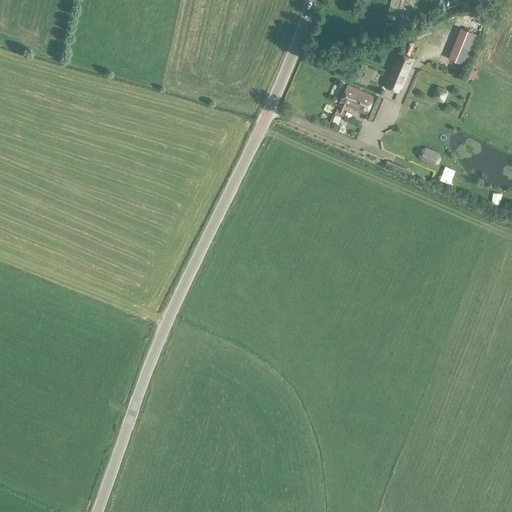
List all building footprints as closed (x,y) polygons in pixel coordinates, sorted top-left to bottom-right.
[(479,37),(461,29),(449,59),(466,66),(479,37)] [(415,58),(399,51),(385,82),(386,83),(385,86),(399,93),(400,90),(402,90),(415,58)] [(385,68),(360,61),(359,67),(354,65),(350,77),(380,86),(385,68)] [(463,75),(470,78),(474,69),(467,66),(463,75)] [(366,114),(374,97),(348,85),(340,102),(342,103),(347,105),(366,114)] [(431,97),(442,100),(445,89),(434,86),(431,97)] [(337,108),(334,114),(335,115),(341,118),(343,118),(346,112),(344,112),(343,111),(340,110),(339,109),(337,108)] [(333,122),(330,128),(337,131),(340,124),(339,124),(333,122)] [(419,154),(421,159),(434,164),(438,162),(441,157),(439,152),(426,146),(421,148),(419,154)] [(395,164),(393,168),(407,174),(409,170),(395,164)]
